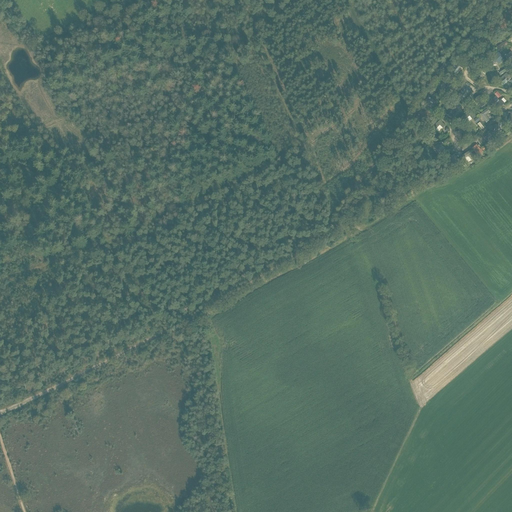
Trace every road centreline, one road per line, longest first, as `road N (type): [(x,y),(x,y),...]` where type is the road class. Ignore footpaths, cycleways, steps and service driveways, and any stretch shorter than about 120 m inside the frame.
road 1 (track): [(0,413),(155,337),(348,220)]
road 2 (track): [(255,37),(38,128),(0,64)]
road 3 (track): [(348,220),(353,184),(471,33)]
